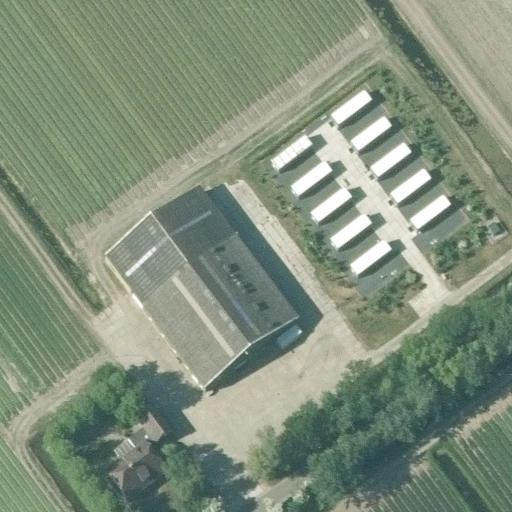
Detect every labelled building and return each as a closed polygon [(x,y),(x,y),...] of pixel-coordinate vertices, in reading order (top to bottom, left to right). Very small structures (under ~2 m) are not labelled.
[(361,92),(335,112),(343,123),(369,103),(361,92)] [(381,119),(355,139),(363,150),(390,130),(381,119)] [(294,142),(268,162),(276,173),(303,153),(294,142)] [(402,146),(375,166),(384,177),(410,157),(402,146)] [(315,169),(288,189),(297,200),(323,180),(315,169)] [(422,173),(396,193),(404,204),(430,184),(422,173)] [(335,196),(309,216),(317,227),(343,207),(335,196)] [(106,263),(142,312),(205,396),(295,329),(195,197),(106,263)] [(442,200),(416,220),(424,231),(451,211),(442,200)] [(355,223),(329,243),(338,254),(364,234),(355,223)] [(376,250),(350,270),(358,281),(384,261),(376,250)] [(142,433),(128,445),(114,455),(121,464),(105,477),(127,505),(144,492),(142,490),(164,473),(148,453),(169,437),(151,411),(135,423),(142,433)]
